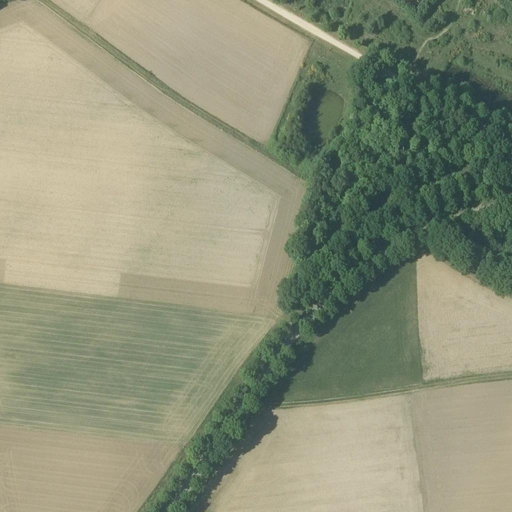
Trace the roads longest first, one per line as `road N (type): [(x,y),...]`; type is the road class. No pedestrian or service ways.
road 1 (unclassified): [(169,511),(293,334),(356,269),(415,235),(511,202)]
road 2 (track): [(511,149),(259,0)]
road 3 (track): [(247,399),(263,406),(356,398),(511,375)]
